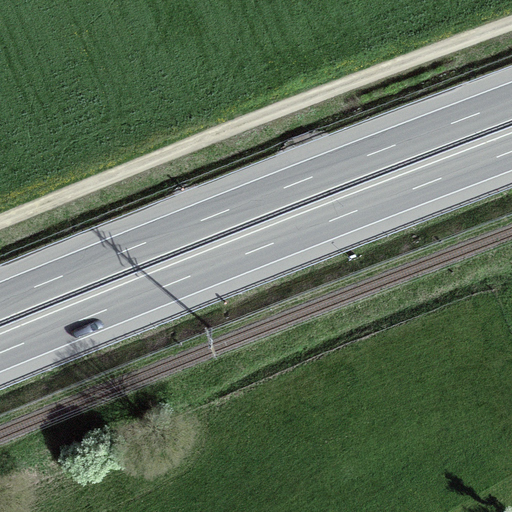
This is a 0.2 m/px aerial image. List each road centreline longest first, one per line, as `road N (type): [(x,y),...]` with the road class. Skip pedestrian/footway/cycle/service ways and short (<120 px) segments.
road 1 (track): [(511,27),(0,234)]
road 2 (motorway): [(0,352),(511,151)]
road 3 (motorway): [(511,101),(0,301)]
